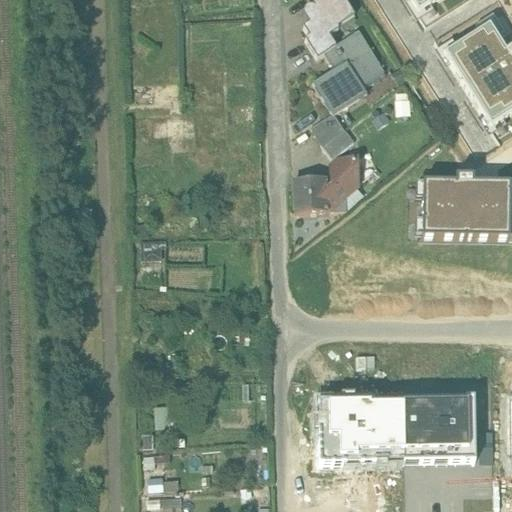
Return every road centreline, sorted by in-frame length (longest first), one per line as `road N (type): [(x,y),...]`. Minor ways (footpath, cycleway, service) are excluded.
road 1 (residential): [(269,0),(281,330)]
road 2 (unclassified): [(511,330),(281,330)]
road 3 (residential): [(281,330),(285,511)]
